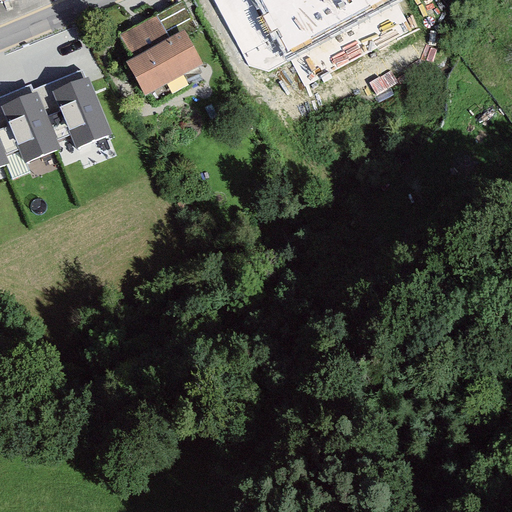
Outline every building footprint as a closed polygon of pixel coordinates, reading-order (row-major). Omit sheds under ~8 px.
[(211,0),(259,87),(410,7),(406,0),(211,0)] [(183,6),(160,19),(168,34),(192,21),(183,6)] [(158,19),(125,37),(137,59),(126,64),(145,100),(203,68),(186,36),(172,44),(158,19)] [(88,79),(55,93),(78,149),(112,135),(88,79)] [(37,94),(4,108),(27,163),(61,150),(37,94)] [(0,142),(0,168),(9,164),(0,142)]
